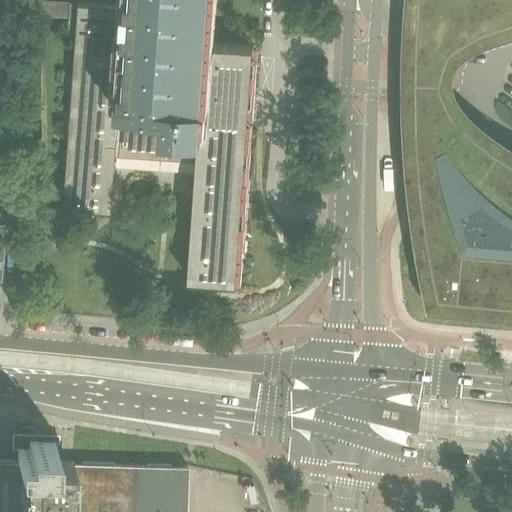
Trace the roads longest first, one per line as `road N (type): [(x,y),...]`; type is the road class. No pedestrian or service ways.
road 1 (tertiary): [(350,0),(343,300),(333,368)]
road 2 (tertiary): [(373,371),(375,16)]
road 3 (primary): [(333,368),(0,342)]
road 4 (primary): [(0,382),(324,430)]
road 5 (primary): [(361,441),(511,465)]
road 6 (primary): [(511,386),(373,371)]
